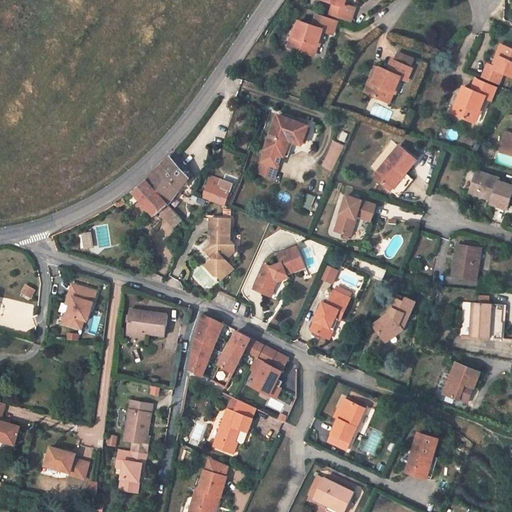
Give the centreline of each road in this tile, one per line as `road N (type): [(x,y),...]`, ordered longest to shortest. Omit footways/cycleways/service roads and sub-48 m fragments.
road 1 (residential): [(276,511),(309,407),(306,359),(199,304),(39,252),(26,228)]
road 2 (residential): [(26,228),(128,181),(188,119),(272,0)]
